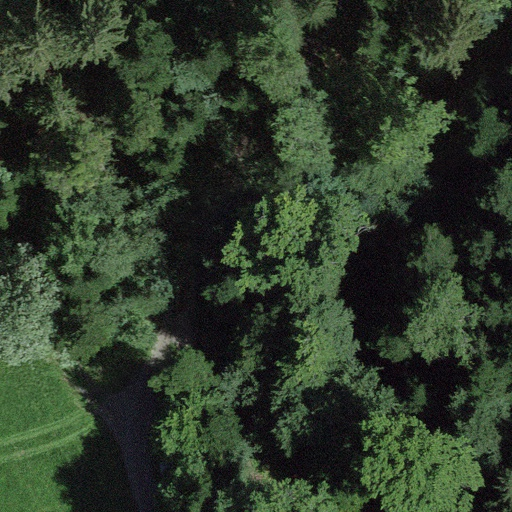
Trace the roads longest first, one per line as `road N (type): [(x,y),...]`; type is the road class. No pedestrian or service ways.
road 1 (track): [(332,0),(215,212),(158,369),(144,441),(154,511)]
road 2 (track): [(183,302),(227,421),(293,511)]
